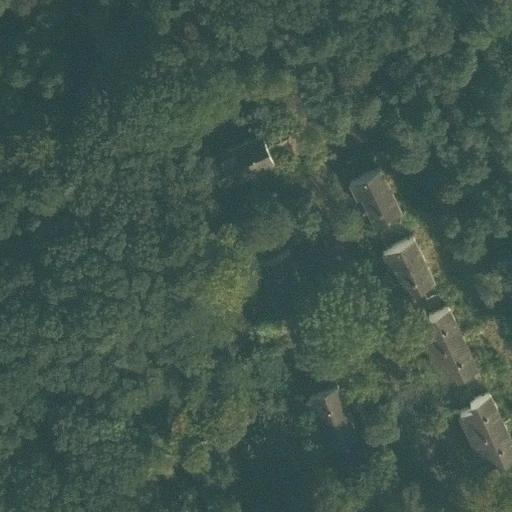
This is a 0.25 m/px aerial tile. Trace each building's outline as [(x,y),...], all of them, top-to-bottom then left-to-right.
[(344,92),(323,103),(333,121),(363,105),(353,85),(343,90),(344,92)] [(388,96),(369,106),(386,138),(405,127),(388,96)] [(290,127),(264,139),(268,148),(280,142),(286,155),(300,148),(290,127)] [(259,130),(209,153),(221,180),(272,156),(268,148),(264,139),(259,130)] [(378,165),(348,178),(355,195),(359,193),(371,221),(397,209),(378,165)] [(276,218),(255,226),(265,252),(274,249),(269,235),(281,230),(276,218)] [(410,235),(381,249),(388,264),(393,262),(407,291),(431,279),(410,235)] [(265,252),(256,256),(277,308),(304,297),(284,245),(274,249),(265,252)] [(447,303),(427,312),(429,317),(416,323),(429,349),(461,334),(447,303)] [(461,334),(429,349),(441,375),(454,369),(456,373),(475,364),(461,334)] [(328,350),(306,359),(316,386),(325,383),(320,369),(333,364),(328,350)] [(353,430),(334,379),(325,383),(316,386),(307,389),(327,440),(353,430)] [(488,390),(468,399),(470,403),(457,409),(469,435),(501,420),(488,390)] [(511,441),(501,420),(469,435),(481,461),(494,455),(496,459),(511,451),(511,441)] [(377,477),(356,487),(368,511),(374,511),(377,511),(371,496),(383,490),(377,477)]
